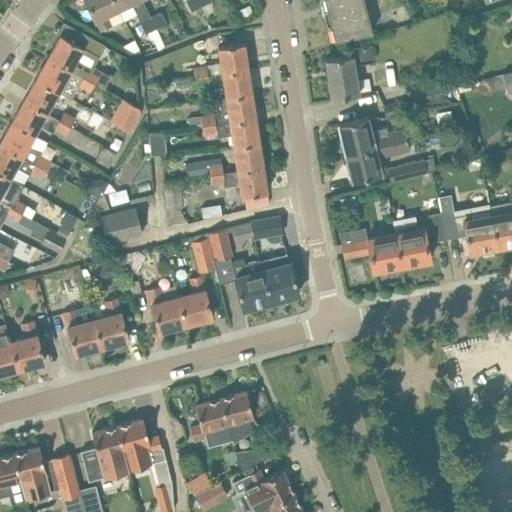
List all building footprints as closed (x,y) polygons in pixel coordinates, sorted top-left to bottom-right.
[(118,7),(114,0),(85,0),(95,18),(96,18),(101,29),(112,24),(106,12),(118,7)] [(114,0),(118,7),(131,1),(146,33),(156,28),(150,16),(143,0),(114,0)] [(186,0),(191,10),(211,0),(186,0)] [(363,0),(320,0),(323,11),(332,9),(364,1),(363,0)] [(364,1),(332,9),(323,11),(327,26),(330,25),(367,16),(364,1)] [(251,11),(247,3),(233,11),(237,18),(251,11)] [(460,17),(479,12),(476,3),(458,8),(460,17)] [(161,11),(150,16),(156,28),(167,23),(161,11)] [(367,16),(330,25),(334,40),(371,30),(367,16)] [(55,61),(83,77),(87,70),(89,66),(75,59),(82,46),(100,56),(106,45),(79,30),(73,41),(60,33),(47,57),(55,61)] [(219,61),(194,65),(194,67),(193,67),(194,76),(239,69),(248,67),(244,42),(217,46),(219,61)] [(351,54),(325,58),(331,97),(358,93),(353,63),(373,61),(371,42),(350,46),(351,54)] [(90,91),(95,83),(83,77),(55,61),(47,57),(35,77),(43,82),(58,90),(71,98),(79,84),(90,91)] [(179,88),(208,85),(208,87),(223,84),(225,97),(243,94),(252,93),(248,67),(239,69),(194,76),(183,77),(183,78),(178,79),(179,88)] [(87,70),(83,77),(95,83),(99,76),(87,70)] [(491,94),(511,88),(511,70),(487,77),(491,94)] [(35,77),(23,99),(31,104),(46,112),(51,103),(58,90),(43,82),(35,77)] [(417,104),(446,101),(444,81),(415,84),(417,104)] [(227,111),(189,118),(190,125),(201,124),(201,125),(247,119),(256,117),(252,93),(243,94),(225,97),(227,111)] [(127,129),(139,109),(120,97),(108,116),(127,129)] [(65,134),(70,126),(60,120),(46,112),(31,104),(23,99),(11,121),(19,126),(33,134),(40,123),(54,131),(56,128),(65,134)] [(403,99),(384,104),(387,117),(406,112),(403,99)] [(70,126),(75,116),(65,111),(60,120),(70,126)] [(372,134),(368,116),(337,123),(345,153),(406,137),(403,127),(372,134)] [(203,134),(216,132),(216,137),(231,134),(233,146),(251,143),(259,142),(256,117),(247,119),(201,125),(203,134)] [(21,156),(34,163),(39,153),(40,152),(27,145),(33,134),(19,126),(11,121),(0,139),(0,143),(7,148),(21,156)] [(150,154),(167,154),(166,131),(149,131),(150,154)] [(406,137),(345,153),(351,180),(381,173),(377,157),(409,149),(406,137)] [(263,166),(259,142),(251,143),(233,146),(237,169),(237,170),(254,167),(263,166)] [(34,163),(21,156),(7,148),(0,143),(0,172),(9,178),(16,165),(30,173),(31,171),(42,177),(45,171),(46,170),(34,163)] [(94,159),(107,167),(115,152),(102,145),(94,159)] [(68,179),(72,172),(39,153),(34,163),(46,170),(47,168),(68,179)] [(220,156),(185,162),(187,176),(209,172),(209,174),(223,172),(223,171),(220,156)] [(419,161),(411,163),(410,161),(387,166),(390,181),(413,176),(413,174),(421,172),(419,161)] [(223,171),(223,172),(224,180),(223,181),(224,185),(239,182),(241,194),(267,190),(263,166),(254,167),(237,170),(237,169),(223,171)] [(0,193),(9,178),(0,172),(0,193)] [(224,180),(223,172),(209,174),(211,182),(223,181),(224,180)] [(165,185),(166,188),(167,208),(181,207),(179,187),(179,183),(165,185)] [(451,193),(438,195),(438,198),(437,198),(445,237),(465,233),(469,251),(496,246),(490,214),(456,220),(451,193)] [(11,207),(21,213),(26,204),(15,197),(10,206),(11,207)] [(418,228),(416,214),(392,219),(395,232),(394,232),(400,264),(430,258),(426,241),(445,237),(437,198),(425,200),(430,225),(418,228)] [(0,225),(4,218),(6,215),(11,207),(10,206),(0,200),(0,225)] [(142,232),(135,206),(100,215),(106,241),(142,232)] [(11,207),(6,215),(17,221),(21,213),(11,207)] [(511,242),(511,209),(490,214),(496,246),(511,242)] [(282,231),(279,215),(250,221),(253,233),(254,236),(282,231)] [(63,236),(46,227),(39,240),(57,249),(63,236)] [(232,256),(229,247),(224,227),(209,231),(216,260),(231,256),(232,256)] [(342,243),(344,256),(369,251),(373,269),(400,264),(394,232),(366,237),(366,238),(342,243)] [(215,266),(213,260),(207,237),(192,241),(199,270),(215,266)] [(259,261),(261,269),(262,269),(270,300),(298,292),(290,261),(288,261),(285,253),(266,258),(259,261)] [(216,260),(213,260),(215,266),(219,281),(234,277),(242,307),(270,300),(262,269),(261,269),(259,261),(243,265),(241,258),(232,261),(231,256),(216,260)] [(189,278),(192,291),(178,295),(185,323),(212,316),(201,275),(189,278)] [(130,285),(130,286),(132,293),(141,291),(138,279),(129,281),(130,285)] [(132,293),(130,286),(122,287),(123,295),(128,293),(132,293)] [(178,295),(163,299),(160,286),(148,290),(158,330),(185,323),(178,295)] [(105,300),(109,314),(94,318),(101,345),(128,338),(117,297),(105,300)] [(94,318),(80,321),(76,308),(64,311),(75,352),(101,345),(94,318)] [(20,323),(24,336),(10,340),(17,368),(44,361),(33,320),(20,323)] [(0,372),(17,368),(10,340),(6,324),(0,325),(0,372)] [(253,417),(246,389),(220,396),(227,422),(233,442),(258,426),(253,417)] [(195,403),(197,410),(200,423),(190,426),(193,439),(206,436),(204,428),(227,422),(220,396),(195,403)] [(143,417),(117,424),(124,451),(129,468),(151,462),(166,458),(163,446),(161,446),(158,435),(148,437),(143,417)] [(95,446),(81,450),(89,479),(129,468),(124,451),(117,424),(91,431),(95,446)] [(43,461),(39,445),(13,452),(23,490),(24,496),(59,487),(62,496),(81,491),(76,475),(75,475),(69,453),(52,457),(52,458),(43,461)] [(267,455),(265,446),(235,449),(240,469),(267,455)] [(0,495),(23,490),(13,452),(0,455),(0,495)] [(294,492),(282,468),(263,478),(259,468),(232,481),(238,492),(248,487),(259,508),(268,504),(269,505),(294,492)] [(187,480),(193,493),(211,483),(205,471),(187,480)] [(220,479),(196,493),(204,507),(227,493),(220,479)] [(157,485),(156,485),(163,511),(173,509),(171,482),(171,481),(157,485)] [(303,511),(294,492),(269,505),(268,504),(259,508),(255,511),(303,511)]
